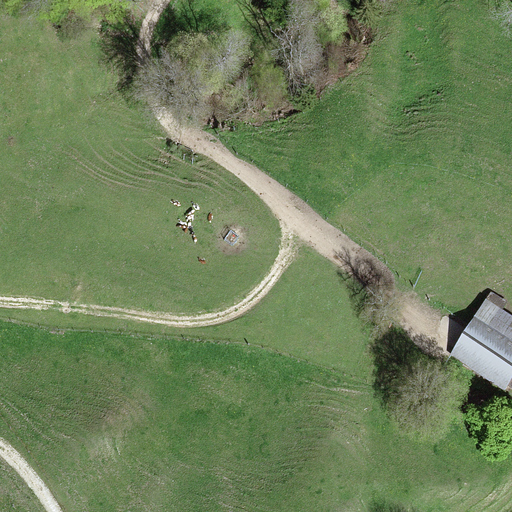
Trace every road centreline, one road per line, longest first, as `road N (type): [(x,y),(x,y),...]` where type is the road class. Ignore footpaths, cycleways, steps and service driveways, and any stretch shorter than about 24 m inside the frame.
road 1 (track): [(162,0),(143,44),(154,102),(166,122),(237,166),(278,204),(275,267),(239,307),(207,318),(166,321),(0,299)]
road 2 (track): [(278,204),(429,318)]
